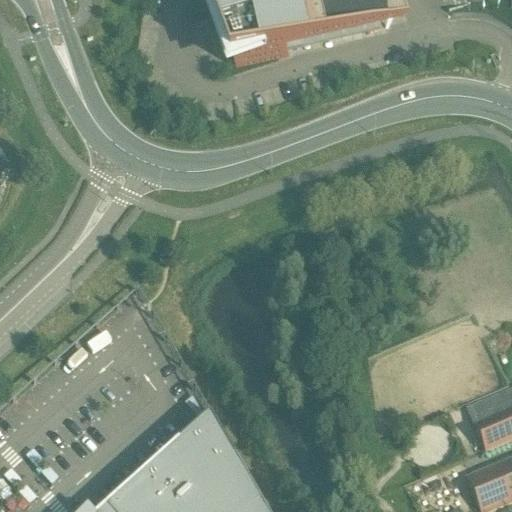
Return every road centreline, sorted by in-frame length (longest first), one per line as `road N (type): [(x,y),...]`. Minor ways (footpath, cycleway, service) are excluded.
road 1 (tertiary): [(511,110),(445,96),(223,168),(164,169),(135,158)]
road 2 (unclassified): [(135,158),(72,251),(0,320)]
road 3 (tertiary): [(26,0),(48,61),(87,110)]
